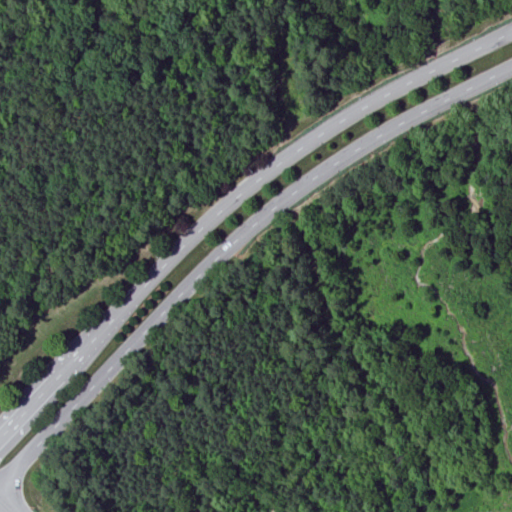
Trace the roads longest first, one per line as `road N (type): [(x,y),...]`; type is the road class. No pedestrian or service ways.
road 1 (residential): [(0,484),(254,224),(343,157),(511,66)]
road 2 (residential): [(511,32),(349,117),(255,182),(201,227),(0,436)]
